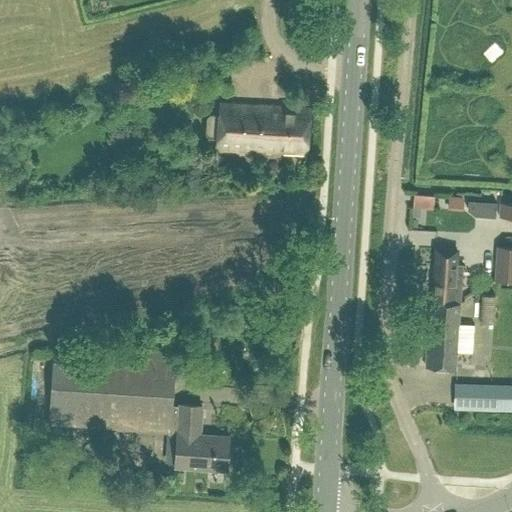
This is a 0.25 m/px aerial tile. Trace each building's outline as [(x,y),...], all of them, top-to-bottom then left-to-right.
[(270,149),(308,152),(311,108),(219,103),(219,113),(211,113),(206,116),(205,132),(209,137),(217,137),(216,149),(270,153),(270,149)] [(433,208),(434,194),(414,193),(411,227),(417,228),(419,207),(433,208)] [(451,205),(464,206),(465,197),(451,196),(451,205)] [(496,201),(468,199),(468,208),(475,214),(495,215),(496,201)] [(511,202),(499,202),(498,216),(511,216),(511,202)] [(511,245),(496,245),(494,280),(511,280),(511,245)] [(437,248),(433,299),(460,301),(462,264),(456,263),(457,249),(437,248)] [(455,368),(460,301),(433,299),(431,332),(425,331),(422,366),(455,368)] [(474,346),(475,319),(459,318),(458,346),(474,346)] [(180,405),(171,404),(174,370),(171,369),(173,351),(102,346),(101,364),(53,360),(49,423),(177,432),(175,466),(228,470),(230,435),(197,433),(197,422),(202,423),(203,404),(180,403),(180,405)] [(478,384),(477,408),(496,408),(497,385),(478,384)]
